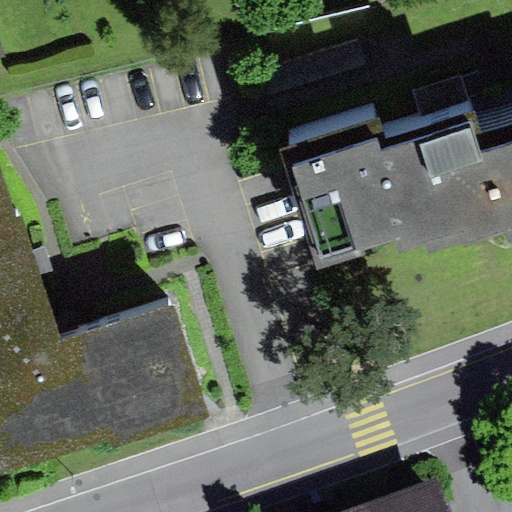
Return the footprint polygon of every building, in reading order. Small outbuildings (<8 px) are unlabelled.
[(358,37),(262,66),(269,88),(365,59),(358,37)] [(379,91),(290,123),(320,226),(364,213),(362,207),(397,197),(402,211),(427,203),(429,211),(462,201),(465,204),(508,190),(511,199),(511,92),(482,103),(470,73),(383,101),(379,91)] [(0,130),(0,369),(77,345),(65,308),(25,182),(17,184),(0,130)] [(65,308),(77,345),(0,369),(0,443),(112,409),(115,419),(212,388),(175,273),(65,308)] [(376,511),(448,511),(440,489),(376,511)]
